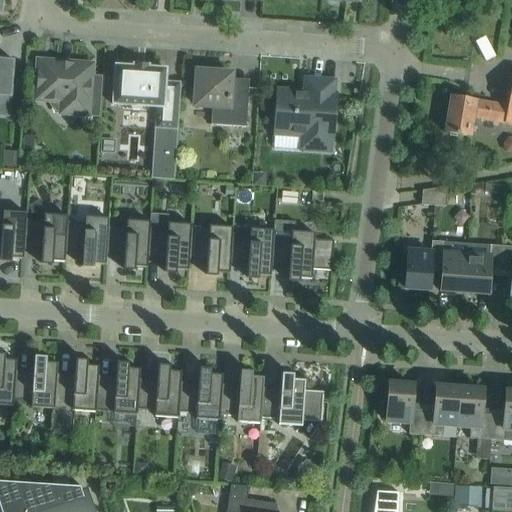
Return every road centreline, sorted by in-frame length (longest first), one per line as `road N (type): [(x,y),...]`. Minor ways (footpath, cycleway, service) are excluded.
road 1 (residential): [(398,52),(33,22),(36,0)]
road 2 (residential): [(0,307),(357,333)]
road 3 (residential): [(357,333),(398,52)]
road 4 (residential): [(357,333),(511,344)]
